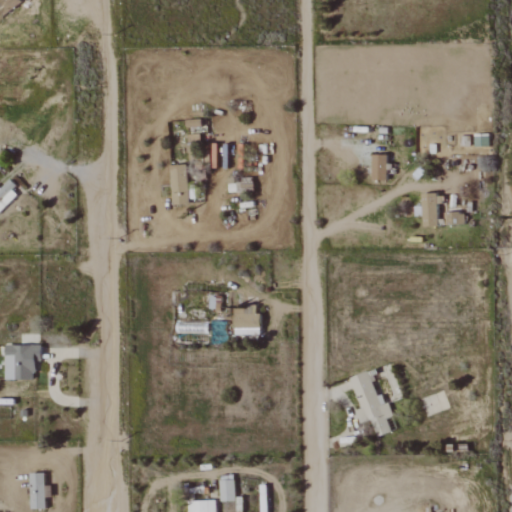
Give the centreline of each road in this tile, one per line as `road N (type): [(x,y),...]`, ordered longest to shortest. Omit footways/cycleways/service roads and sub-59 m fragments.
road 1 (residential): [(95,0),(108,511)]
road 2 (residential): [(316,511),(304,0)]
